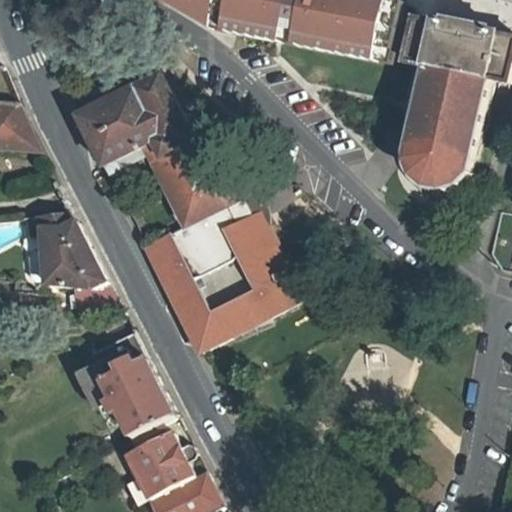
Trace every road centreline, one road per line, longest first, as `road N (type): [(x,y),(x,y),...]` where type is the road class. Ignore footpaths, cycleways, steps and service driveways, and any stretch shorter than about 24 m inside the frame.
road 1 (secondary): [(264,511),(236,474),(6,0)]
road 2 (residential): [(130,0),(184,33),(432,265),(504,293)]
road 3 (residential): [(504,293),(460,511)]
